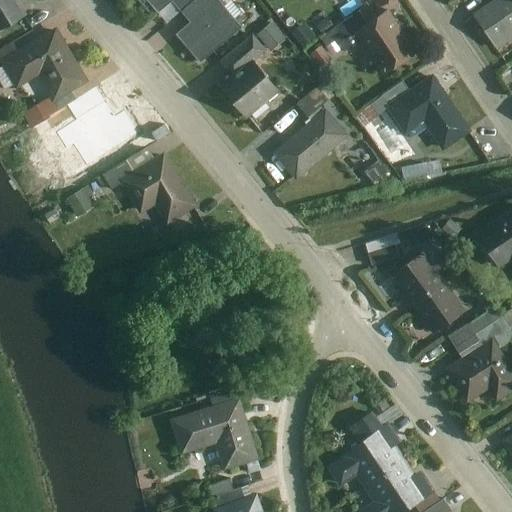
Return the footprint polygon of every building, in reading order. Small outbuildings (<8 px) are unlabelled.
[(0,0),(0,29),(25,14),(16,0),(0,0)] [(181,14),(198,0),(145,0),(157,14),(172,2),(181,14)] [(240,31),(214,0),(198,0),(181,14),(191,25),(177,36),(200,64),(240,31)] [(511,0),(492,0),(473,12),(493,45),(511,33),(511,0)] [(388,10),(355,33),(385,76),(419,52),(388,10)] [(57,30),(2,62),(17,88),(36,77),(51,102),(87,81),(57,30)] [(255,63),(222,89),(245,119),(278,93),(255,63)] [(471,132),(434,75),(387,106),(407,136),(426,123),(444,150),(471,132)] [(138,132),(118,100),(91,117),(111,149),(138,132)] [(328,110),(275,157),(298,183),(352,137),(328,110)] [(165,155),(120,182),(141,215),(156,206),(168,225),(197,207),(165,155)] [(511,214),(478,237),(500,269),(511,260),(511,214)] [(370,242),(376,262),(407,254),(401,233),(370,242)] [(424,254),(393,276),(434,333),(465,311),(424,254)] [(511,370),(494,341),(447,369),(467,402),(488,389),(496,402),(511,392),(511,370)] [(240,398),(171,419),(181,453),(216,442),(224,468),(259,458),(240,398)] [(347,454),(329,465),(341,484),(357,474),(374,502),(360,511),(403,511),(424,499),(410,477),(415,474),(397,446),(389,450),(378,432),(345,452),(347,454)] [(511,435),(503,441),(511,454),(511,435)] [(265,511),(259,494),(216,509),(216,511),(265,511)]
